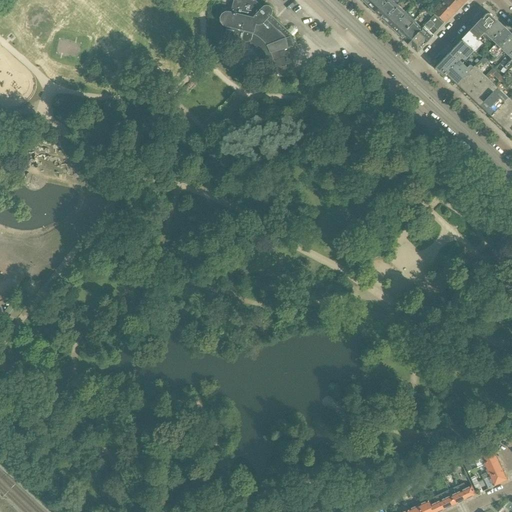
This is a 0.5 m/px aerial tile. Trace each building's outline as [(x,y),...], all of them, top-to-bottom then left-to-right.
[(278,59),(289,55),(287,47),(292,45),(290,38),(293,37),(270,15),(271,14),(272,13),(272,12),(272,11),(272,10),(272,9),(272,8),(271,8),(271,7),(270,6),(269,6),(268,5),(267,5),(266,5),(265,5),(264,6),(263,7),(262,7),(254,0),(253,1),(252,0),(234,0),(231,12),(229,11),(228,11),(226,12),(224,12),(223,13),(222,14),(221,15),(220,17),(220,18),(220,19),(220,20),(221,21),(221,22),(222,23),(222,24),(223,24),(225,25),(227,26),(224,37),(241,41),(242,39),(243,40),(244,41),(245,42),(246,42),(247,42),(248,42),(249,41),(250,43),(252,44),(257,49),(260,56),(264,70),(265,70),(275,67),(273,60),(275,60),(278,59)] [(370,0),(367,4),(375,12),(385,0),(370,0)] [(385,0),(375,12),(383,19),(397,4),(392,0),(385,0)] [(454,13),(440,0),(439,0),(436,4),(437,5),(432,11),(427,6),(424,10),(432,17),(424,25),(429,30),(433,26),(437,30),(454,13)] [(440,0),(454,13),(462,3),(458,0),(440,0)] [(383,19),(392,28),(406,13),(397,4),(383,19)] [(392,28),(400,35),(414,20),(406,13),(392,28)] [(470,31),(478,38),(481,35),(496,19),(489,13),(487,13),(470,31)] [(496,19),(481,35),(489,42),(492,39),(504,27),(496,19)] [(400,35),(408,43),(422,28),(414,20),(400,35)] [(422,27),(422,28),(408,43),(417,51),(431,36),(422,27)] [(504,27),(492,39),(496,43),(488,51),(492,55),(511,34),(504,27)] [(462,39),(475,51),(482,42),(478,38),(470,31),(462,39)] [(508,54),(511,50),(511,34),(492,55),(496,59),(504,50),(508,54)] [(473,67),(475,66),(482,58),(481,57),(478,54),(475,51),(462,39),(449,53),(458,61),(459,60),(467,67),(468,65),(471,65),(473,67)] [(507,70),(508,70),(511,65),(511,50),(508,54),(511,58),(498,72),(501,76),(507,70)] [(434,68),(443,76),(458,61),(449,53),(434,68)] [(291,62),(289,55),(278,59),(280,65),(281,65),(291,62)] [(275,67),(265,70),(266,75),(276,72),(276,73),(279,76),(283,77),(287,74),(287,70),(286,65),(281,67),(281,65),(280,65),(278,59),(275,60),(273,60),(275,67)] [(492,68),(494,69),(497,65),(490,59),(486,62),(492,68)] [(456,83),(457,84),(473,67),(471,65),(468,65),(467,67),(459,60),(458,61),(443,76),(453,86),(456,83)] [(457,84),(468,94),(484,78),(476,70),(477,68),(475,66),(473,67),(457,84)] [(504,79),(494,69),(492,68),(489,72),(501,82),(504,79)] [(468,94),(480,105),(497,87),(493,83),(492,85),(484,78),(468,94)] [(504,79),(501,82),(507,87),(510,84),(504,79)] [(480,105),(491,116),(506,99),(498,91),(500,89),(497,87),(480,105)] [(491,116),(502,126),(511,115),(511,104),(506,99),(491,116)] [(511,115),(502,126),(511,135),(511,115)] [(16,301),(13,299),(4,310),(9,314),(34,282),(30,279),(21,290),(24,292),(16,301)] [(477,466),(478,469),(498,459),(492,447),(473,456),(475,461),(480,458),(483,464),(477,466)] [(466,458),(461,460),(467,471),(471,469),(469,463),(466,458)] [(483,479),(489,476),(503,469),(498,459),(478,469),(483,479)] [(503,469),(489,476),(494,486),(508,479),(503,469)] [(463,483),(458,485),(465,499),(476,494),(471,485),(466,488),(463,483)] [(455,492),(450,495),(455,504),(465,499),(458,485),(453,488),(455,492)] [(448,490),(438,495),(445,509),(455,504),(450,495),(448,490)] [(430,504),(433,511),(438,511),(445,509),(438,495),(433,497),(435,502),(430,504)] [(428,500),(418,505),(421,511),(433,511),(430,504),(428,500)]
